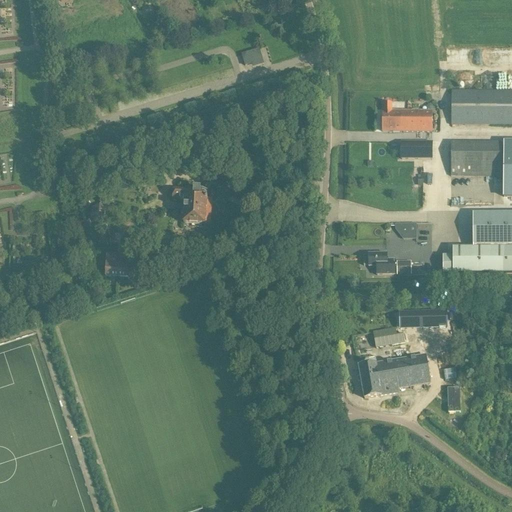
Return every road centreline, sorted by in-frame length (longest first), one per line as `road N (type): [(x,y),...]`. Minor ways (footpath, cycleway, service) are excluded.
road 1 (unclassified): [(291,511),(318,470),(338,413),(319,301),(326,91),(306,0)]
road 2 (unknown): [(324,187),(250,199),(178,173)]
